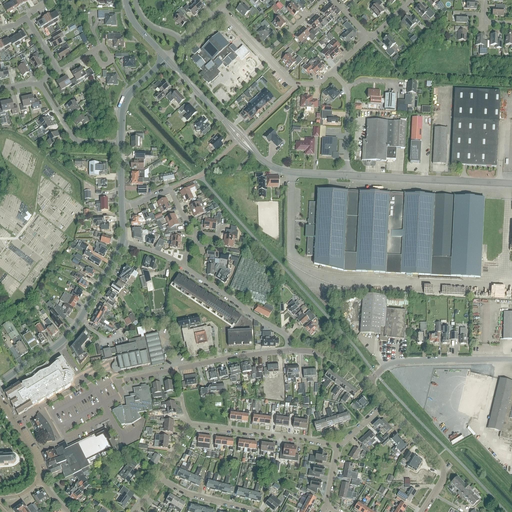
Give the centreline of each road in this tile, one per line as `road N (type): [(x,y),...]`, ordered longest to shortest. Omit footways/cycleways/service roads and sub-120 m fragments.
road 1 (unclassified): [(95,389),(113,379),(288,350)]
road 2 (tertiary): [(511,183),(346,175)]
road 3 (unclassified): [(511,359),(392,362),(367,382)]
road 4 (residential): [(189,423),(337,446)]
road 5 (residential): [(288,350),(286,335),(183,265)]
road 6 (tertiary): [(58,344),(122,242)]
